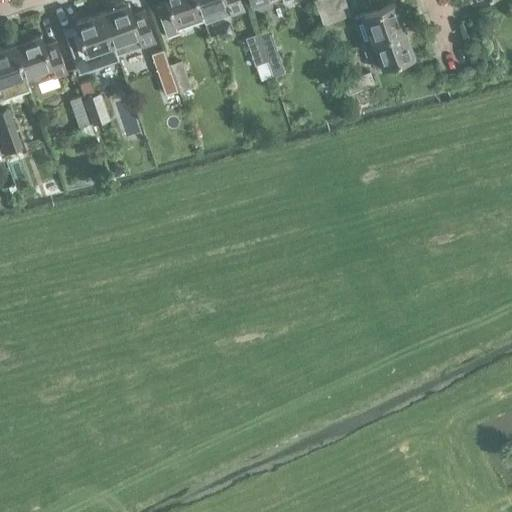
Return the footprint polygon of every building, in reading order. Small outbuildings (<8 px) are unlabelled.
[(178,31),(177,27),(204,18),(197,0),(167,0),(168,1),(156,5),(167,35),(178,31)] [(197,0),(204,18),(205,22),(243,8),(240,0),(197,0)] [(317,0),(321,10),(346,1),(346,0),(317,0)] [(117,53),(154,39),(144,9),(132,13),(128,2),(125,3),(124,1),(115,4),(116,6),(102,11),(116,49),(117,53)] [(346,1),(321,10),(325,22),(350,13),(346,1)] [(373,39),(404,28),(395,1),(364,12),(373,39)] [(89,58),(95,56),(116,49),(102,11),(76,20),(89,58)] [(266,59),(267,59),(272,75),(285,71),(270,28),(257,33),(266,59)] [(404,28),(373,39),(363,43),(366,53),(370,52),(376,68),(414,54),(404,28)] [(55,41),(44,45),(40,33),(12,42),(28,84),(39,79),(39,80),(66,71),(55,41)] [(266,59),(257,33),(245,37),(255,64),(267,59),(266,59)] [(28,84),(12,42),(0,46),(0,88),(0,89),(15,84),(17,88),(28,84)] [(170,63),(180,90),(192,86),(182,59),(170,63)] [(180,90),(170,63),(158,68),(167,94),(180,90)] [(345,79),(350,92),(374,83),(370,71),(345,79)] [(109,117),(100,90),(95,92),(90,77),(78,81),(93,123),(109,117)] [(80,126),(92,121),(82,94),(70,98),(80,126)] [(8,107),(0,109),(0,142),(4,152),(22,146),(8,107)]
